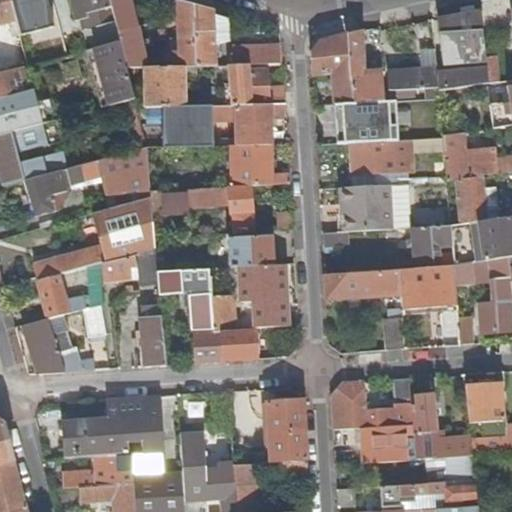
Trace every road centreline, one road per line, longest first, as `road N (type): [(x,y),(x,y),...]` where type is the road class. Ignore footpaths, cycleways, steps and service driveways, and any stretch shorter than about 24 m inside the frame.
road 1 (residential): [(317,374),(299,0)]
road 2 (residential): [(17,396),(317,374)]
road 3 (residential): [(511,369),(317,374)]
road 4 (residential): [(317,374),(325,511)]
